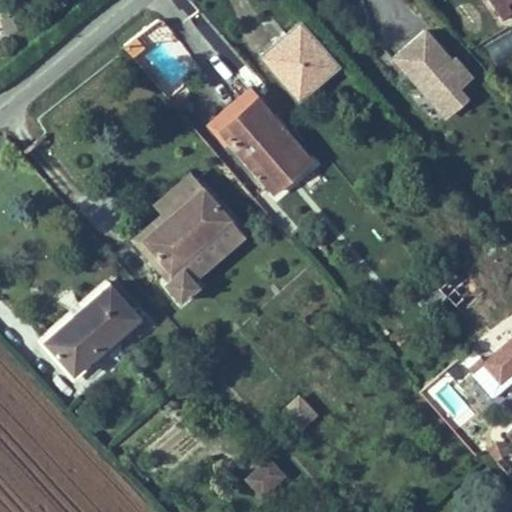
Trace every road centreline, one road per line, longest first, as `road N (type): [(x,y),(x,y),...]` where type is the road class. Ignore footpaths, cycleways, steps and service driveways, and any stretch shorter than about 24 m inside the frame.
road 1 (unknown): [(0,313),(74,385),(92,382),(152,326)]
road 2 (tertiary): [(121,0),(0,101)]
